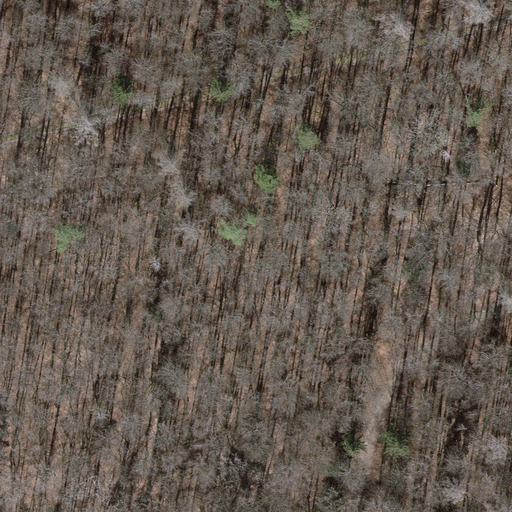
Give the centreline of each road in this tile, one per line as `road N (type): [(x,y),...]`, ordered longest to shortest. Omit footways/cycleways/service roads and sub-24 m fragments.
road 1 (track): [(0,139),(511,16)]
road 2 (track): [(272,511),(356,384),(511,294)]
road 3 (track): [(354,511),(387,371)]
